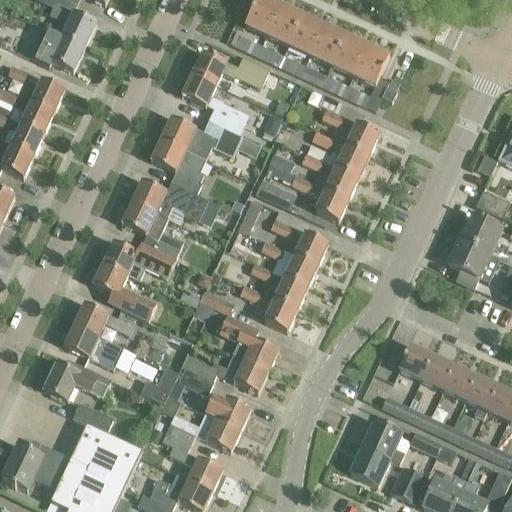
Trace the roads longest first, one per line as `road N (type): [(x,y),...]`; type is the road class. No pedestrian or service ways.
road 1 (residential): [(0,367),(179,0)]
road 2 (unclassified): [(389,308),(503,64)]
road 3 (unclassified): [(291,511),(304,423),(318,389),(340,354),(389,308)]
road 4 (residential): [(503,64),(362,0)]
